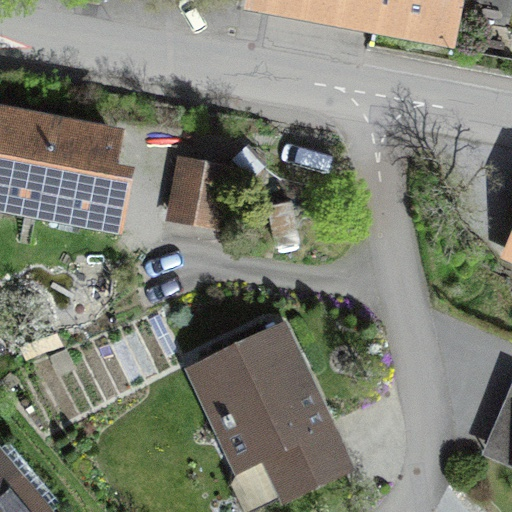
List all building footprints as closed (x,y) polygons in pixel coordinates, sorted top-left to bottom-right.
[(469,0),(269,0),(461,42),(469,0)] [(129,127),(0,103),(0,213),(110,233),(129,127)] [(220,172),(181,167),(172,232),(211,237),(220,172)] [(293,325),(175,375),(232,511),(299,511),(361,486),(293,325)] [(0,511),(46,511),(0,459),(0,511)]
